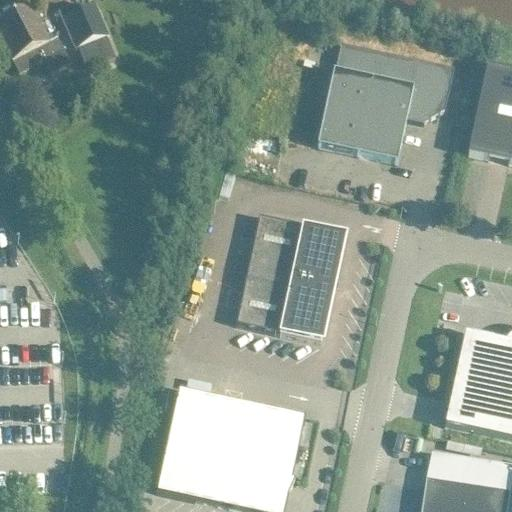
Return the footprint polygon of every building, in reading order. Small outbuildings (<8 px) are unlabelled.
[(104,39),(92,10),(77,16),(73,7),(59,13),(75,52),(76,51),(85,74),(113,62),(104,40),(104,39)] [(46,42),(30,10),(0,24),(0,45),(10,66),(11,65),(18,79),(43,66),(50,78),(69,68),(56,41),(53,43),(51,39),(46,42)] [(422,129),(444,115),(453,73),(340,49),(334,76),(333,76),(316,151),(396,168),(405,125),(422,129)] [(511,169),(511,76),(486,71),(467,159),(511,169)] [(343,240),(304,231),(258,222),(235,330),(320,348),(343,240)] [(511,339),(511,340),(508,342),(506,344),(504,347),(464,338),(444,431),(511,445),(511,339)] [(178,395),(157,497),(227,511),(284,511),(287,499),(294,485),(290,484),(304,422),(178,395)] [(511,511),(511,480),(511,476),(511,470),(431,458),(425,484),(420,511),(511,511)]
